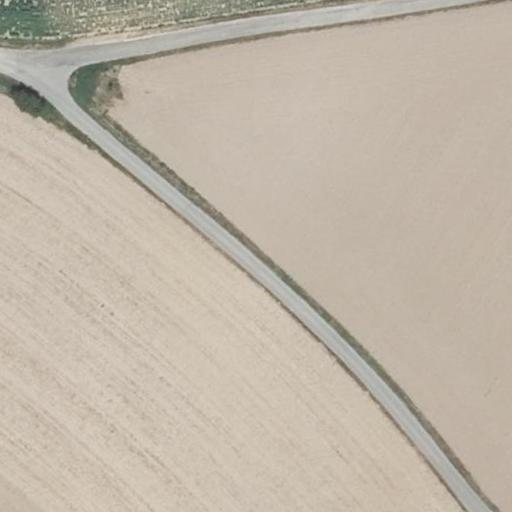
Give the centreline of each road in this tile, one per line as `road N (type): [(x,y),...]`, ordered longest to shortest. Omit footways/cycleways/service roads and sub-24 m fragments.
road 1 (unclassified): [(36,67),(69,109),(317,323),(482,511)]
road 2 (unclassified): [(455,0),(36,67)]
